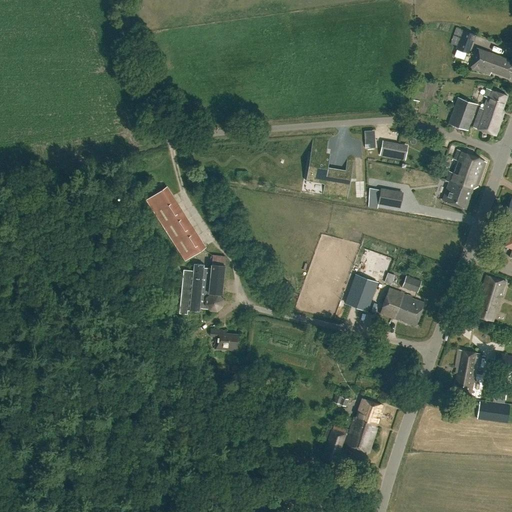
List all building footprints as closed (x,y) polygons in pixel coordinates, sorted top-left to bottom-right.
[(475,34),(456,28),(449,47),(468,54),(475,34)] [(511,69),(511,61),(476,47),(468,67),(488,75),(489,71),(508,79),(511,69)] [(491,90),(486,89),(483,96),(488,98),(483,110),(480,109),(472,128),(494,136),(501,120),(500,114),(506,98),(490,92),(491,90)] [(477,105),(458,98),(448,123),(468,131),(477,105)] [(383,143),(381,155),(404,160),(406,148),(383,143)] [(310,159),(307,180),(324,183),(323,188),(348,192),(352,166),(346,165),(345,173),(339,172),(337,184),(326,182),(330,155),(327,155),(327,150),(312,147),(311,152),(314,153),(313,159),(310,159)] [(479,158),(457,150),(446,180),(450,182),(444,200),(466,207),(472,190),(477,187),(486,163),(479,158)] [(375,174),(403,178),(404,171),(376,167),(375,174)] [(206,246),(167,186),(145,200),(185,260),(206,246)] [(380,187),(377,204),(400,208),(403,191),(380,187)] [(185,269),(181,297),(193,299),(193,300),(207,302),(209,293),(221,294),(224,294),(227,265),(226,265),(227,257),(214,256),(212,268),(205,267),(205,264),(196,263),(195,270),(185,269)] [(355,275),(345,303),(367,311),(377,283),(355,275)] [(421,281),(406,275),(402,287),(417,293),(421,281)] [(505,283),(486,276),(480,296),(483,297),(476,315),(492,321),(505,283)] [(413,297),(390,289),(381,314),(416,326),(425,303),(413,299),(413,297)] [(193,299),(181,297),(180,313),(188,314),(188,310),(200,311),(200,308),(210,309),(211,311),(218,311),(224,306),(224,299),(221,295),(221,294),(209,293),(207,302),(193,300),(193,299)] [(226,331),(211,329),(211,337),(216,338),(215,349),(236,351),(238,335),(226,333),(226,331)] [(479,354),(458,350),(454,373),(457,374),(454,391),(470,394),(474,374),(475,374),(479,354)] [(511,357),(503,356),(502,369),(511,370),(511,357)] [(243,376),(231,376),(231,386),(243,387),(243,376)] [(355,416),(354,419),(375,426),(382,404),(363,398),(357,417),(355,416)] [(508,422),(510,406),(479,402),(477,417),(508,422)] [(378,427),(375,426),(354,419),(345,445),(369,453),(378,427)] [(348,430),(333,424),(332,429),(327,427),(323,439),(328,440),(321,460),(335,465),(348,430)]
